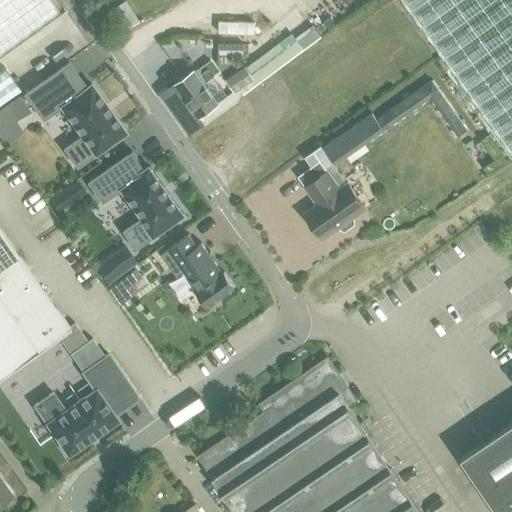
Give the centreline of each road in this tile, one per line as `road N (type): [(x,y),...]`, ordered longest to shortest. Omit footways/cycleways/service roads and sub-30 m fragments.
road 1 (unclassified): [(79,0),(303,324)]
road 2 (unclassified): [(75,504),(85,474),(303,324)]
